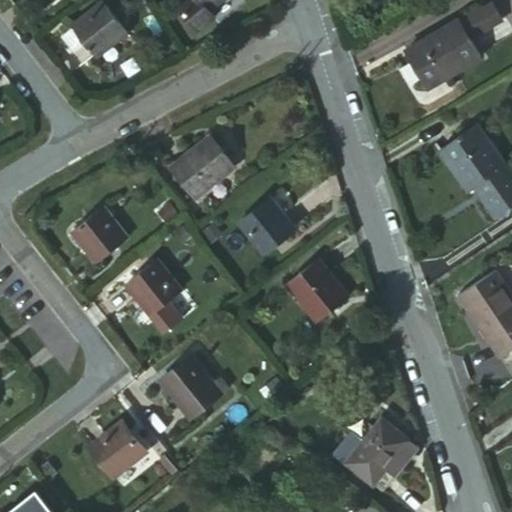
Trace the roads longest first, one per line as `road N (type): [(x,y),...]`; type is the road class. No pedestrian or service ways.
road 1 (residential): [(311,25),(474,511)]
road 2 (residential): [(0,457),(97,379),(98,347),(0,216)]
road 3 (residential): [(311,25),(80,142)]
road 4 (residential): [(80,142),(0,30)]
